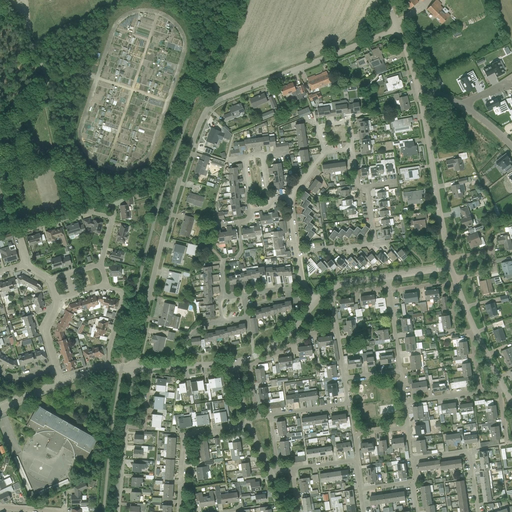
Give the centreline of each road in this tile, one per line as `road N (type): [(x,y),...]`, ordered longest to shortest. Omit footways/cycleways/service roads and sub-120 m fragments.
road 1 (residential): [(133,367),(170,207),(206,109),(397,28)]
road 2 (residential): [(416,86),(449,258)]
road 3 (residential): [(256,417),(251,364),(336,328)]
road 4 (residential): [(99,264),(109,217),(84,211),(17,234)]
road 5 (residential): [(178,511),(184,435),(248,425)]
road 6 (residential): [(0,146),(45,83),(31,44)]
